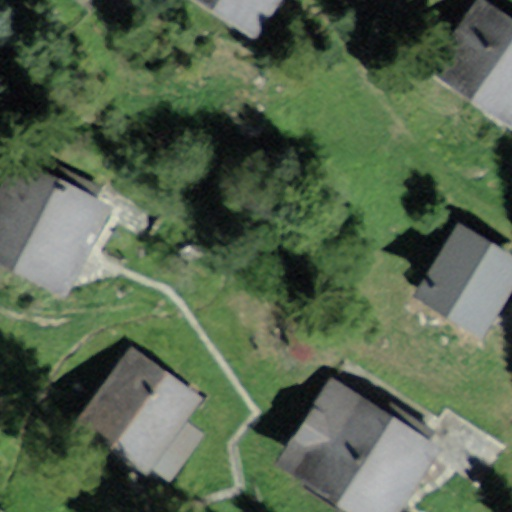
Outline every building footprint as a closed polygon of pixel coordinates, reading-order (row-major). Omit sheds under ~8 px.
[(304,0),(218,0),(282,38),(304,0)] [(511,7),(499,0),(481,0),(440,68),(511,112),(511,7)] [(126,205),(32,157),(0,219),(0,245),(84,288),(126,205)] [(511,331),(511,247),(475,228),(438,295),(510,335),(511,331)] [(219,396),(143,347),(92,426),(167,475),(219,396)] [(414,511),(455,444),(344,379),(291,471),(361,511),(414,511)]
